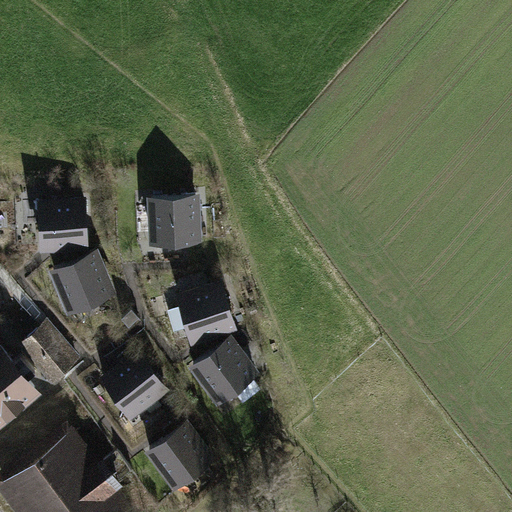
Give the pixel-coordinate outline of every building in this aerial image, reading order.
[(196,192),(152,194),(153,238),(197,236),(196,192)] [(85,197),(40,199),(42,243),(86,241),(85,197)] [(95,248),(54,265),(71,306),(112,289),(95,248)] [(222,280),(179,293),(192,335),(234,322),(222,280)] [(130,322),(138,314),(131,307),(123,315),(130,322)] [(77,354),(47,319),(23,340),(53,374),(77,354)] [(255,370),(229,334),(193,361),(220,396),(255,370)] [(0,345),(0,413),(35,385),(27,375),(35,368),(21,351),(13,359),(1,345),(0,345)] [(139,348),(103,374),(130,410),(166,384),(139,348)] [(185,419),(149,445),(176,481),(211,455),(185,419)] [(65,436),(10,476),(37,511),(111,511),(118,507),(103,486),(131,465),(118,447),(89,468),(65,436)]
